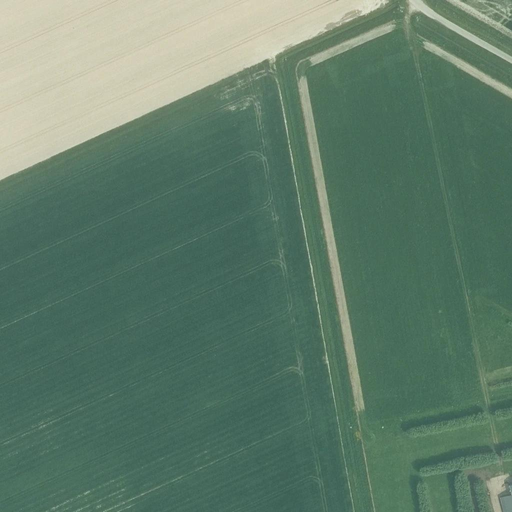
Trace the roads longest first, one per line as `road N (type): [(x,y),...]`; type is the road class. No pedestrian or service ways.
road 1 (track): [(504,511),(408,2)]
road 2 (unclassified): [(511,61),(408,0)]
